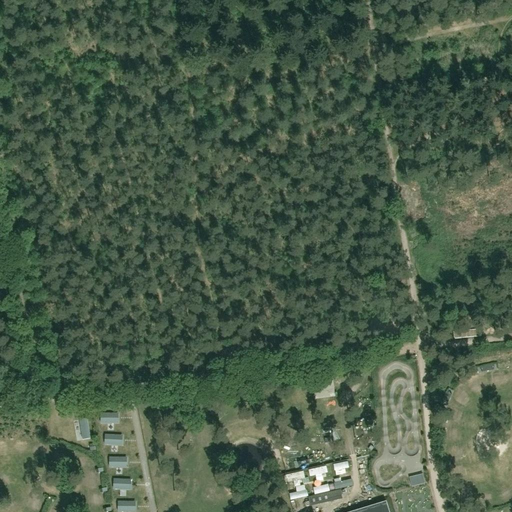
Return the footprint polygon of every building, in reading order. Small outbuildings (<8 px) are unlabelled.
[(506,388),(505,374),(495,375),(496,389),(506,388)] [(477,394),(486,391),(482,378),(473,380),(477,394)] [(468,402),(473,397),(464,388),(459,393),(468,402)] [(117,415),(101,414),(101,424),(117,424),(117,415)] [(88,419),(73,421),(76,441),(91,439),(88,419)] [(449,430),(449,439),(458,440),(458,430),(449,430)] [(121,435),(105,435),(105,444),(121,445),(121,435)] [(29,461),(40,463),(42,449),(31,447),(29,461)] [(451,459),(459,460),(460,454),(456,453),(452,452),(451,459)] [(125,458),(110,458),(110,467),(125,467),(125,458)] [(92,478),(97,470),(88,464),(83,473),(92,478)] [(130,480),(114,479),(114,489),(129,489),(130,480)] [(310,506),(343,498),(341,489),(308,497),(310,506)] [(508,502),(511,499),(511,495),(509,491),(503,494),(508,502)] [(95,501),(96,511),(109,510),(108,500),(95,501)] [(134,502),(118,502),(118,511),(134,511),(134,502)] [(388,511),(386,502),(352,511),(388,511)]
